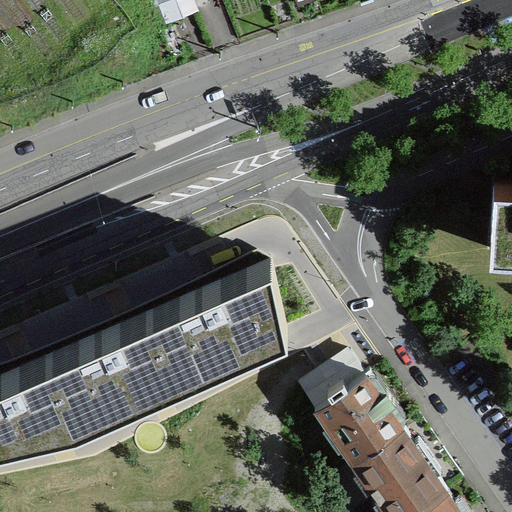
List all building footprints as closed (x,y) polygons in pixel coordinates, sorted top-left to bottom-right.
[(511,178),(494,176),(490,246),(511,247),(511,178)] [(0,434),(77,417),(288,325),(272,252),(226,272),(131,313),(37,354),(0,369),(0,434)] [(317,402),(366,368),(351,346),(326,363),(301,381),(316,403),(317,402)] [(389,401),(395,397),(391,390),(386,384),(380,388),(366,368),(317,402),(354,456),(403,421),(389,401)] [(391,511),(408,511),(447,485),(437,470),(441,467),(426,446),(418,434),(414,437),(403,421),(354,456),(353,456),(391,511)] [(466,511),(447,485),(408,511),(466,511)]
